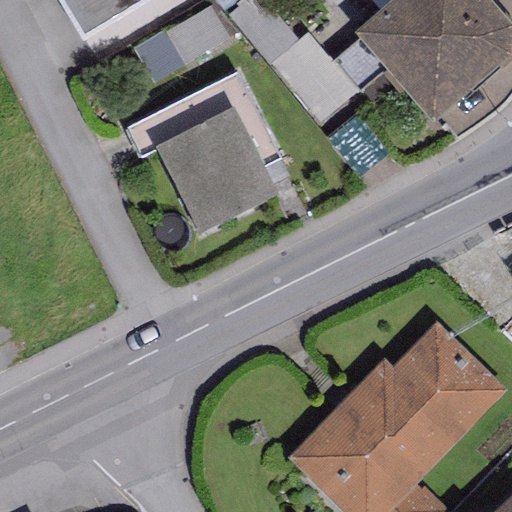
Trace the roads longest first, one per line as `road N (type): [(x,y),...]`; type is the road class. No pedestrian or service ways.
road 1 (unclassified): [(87,386),(511,172)]
road 2 (residential): [(87,386),(173,511)]
